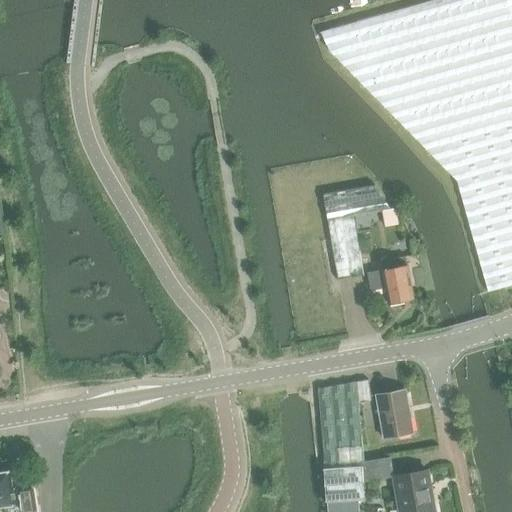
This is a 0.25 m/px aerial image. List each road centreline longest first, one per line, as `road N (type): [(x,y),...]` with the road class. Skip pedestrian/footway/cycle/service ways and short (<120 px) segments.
road 1 (unclassified): [(0,419),(221,380)]
road 2 (unclassified): [(221,380),(436,338)]
road 3 (unclassified): [(436,338),(467,511)]
road 4 (residential): [(221,380),(233,469),(217,511)]
